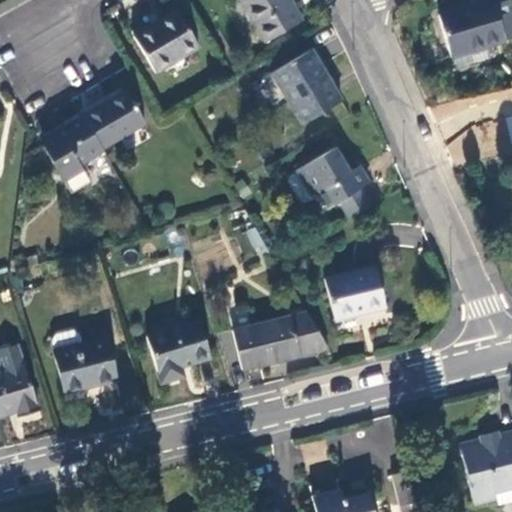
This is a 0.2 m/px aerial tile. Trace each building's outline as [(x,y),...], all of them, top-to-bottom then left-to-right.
[(240,0),(266,44),(302,23),(288,0),(240,0)] [(484,42),(511,36),(511,3),(510,0),(507,0),(495,3),(494,0),(485,0),(437,10),(446,51),(450,50),(484,42)] [(199,48),(177,12),(133,38),(155,74),(199,48)] [(487,54),(484,42),(450,50),(452,61),(487,54)] [(340,101),(309,50),(271,73),(303,124),(340,101)] [(82,115),(100,146),(142,123),(123,91),(82,115)] [(77,164),(102,150),(100,146),(82,115),(41,138),(46,147),(43,149),(61,180),(80,169),(77,164)] [(348,220),(369,208),(358,189),(368,183),(358,166),(350,172),(335,148),(297,170),(313,197),(318,193),(327,209),(338,202),(348,220)] [(254,226),(244,232),(258,256),(269,250),(254,226)] [(385,311),(374,269),(326,281),(336,323),(385,311)] [(244,370),(329,349),(307,313),(234,332),(244,370)] [(211,359),(199,322),(147,338),(162,383),(184,376),(182,368),(211,359)] [(116,380),(106,339),(56,352),(65,393),(116,380)] [(20,345),(0,350),(0,355),(5,373),(0,374),(0,417),(19,411),(21,416),(40,410),(27,366),(20,345)] [(511,429),(500,432),(499,429),(483,433),(484,436),(461,442),(476,504),(497,500),(495,489),(511,484),(511,429)] [(417,502),(409,476),(393,479),(400,506),(412,503),(417,502)] [(497,500),(499,507),(511,503),(511,484),(495,489),(497,500)] [(373,511),(368,494),(343,501),(340,490),(311,498),(314,511),(373,511)] [(414,511),(412,503),(400,506),(401,511),(414,511)]
